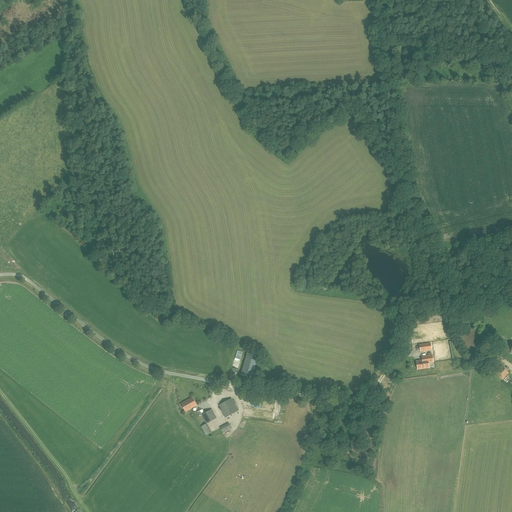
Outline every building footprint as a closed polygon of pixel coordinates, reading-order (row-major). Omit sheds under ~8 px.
[(483,363),(493,358),(486,347),(476,352),(483,363)] [(258,357),(247,354),(241,375),(252,378),(258,357)] [(422,357),(423,361),(417,361),(418,369),(429,368),(428,363),(433,362),(432,355),(425,356),(422,357)] [(508,372),(501,366),(495,372),(502,379),(508,372)] [(186,411),(197,405),(193,398),(182,404),(186,411)] [(238,411),(232,398),(220,405),(226,417),(238,411)] [(267,402),(263,401),(245,398),(244,407),(266,411),(267,402)] [(212,409),(202,415),(207,423),(217,418),(212,409)] [(212,432),(207,423),(201,426),(206,435),(212,432)] [(232,428),(229,423),(220,428),(223,433),(232,428)]
